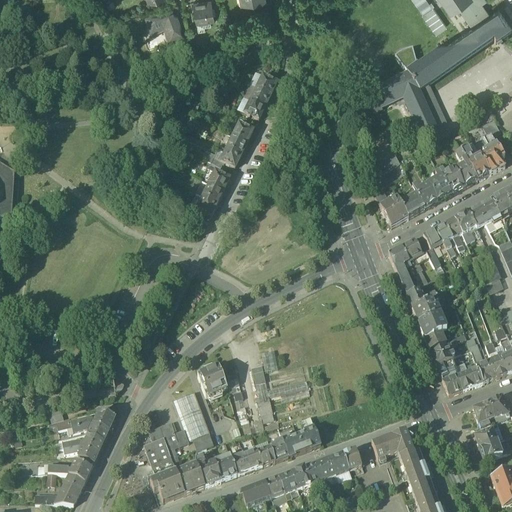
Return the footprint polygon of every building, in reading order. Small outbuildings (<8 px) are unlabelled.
[(432,8),(426,0),(410,0),(422,16),(432,8)] [(459,8),(473,30),(487,20),(478,7),(481,5),(485,2),(484,0),(441,0),(446,7),(451,14),(459,8)] [(193,4),(196,25),(210,23),(215,22),(212,3),(199,5),(198,4),(193,4)] [(491,18),(481,5),(478,7),(487,20),(491,18)] [(446,28),(433,9),(422,16),(436,36),(446,28)] [(491,18),(487,20),(473,30),(419,68),(418,66),(416,64),(412,49),(407,50),(403,52),(399,54),(395,57),(404,70),(407,73),(408,75),(362,96),(354,100),(363,119),(381,111),(381,110),(404,99),(420,136),(431,131),(435,129),(418,92),(419,92),(420,92),(429,86),(429,85),(493,41),(496,45),(498,43),(511,33),(511,31),(499,12),(491,18)] [(163,35),(169,49),(185,43),(173,13),(145,24),(151,39),(163,35)] [(211,27),(210,23),(196,25),(198,33),(205,32),(204,28),(211,27)] [(249,87),(257,91),(263,78),(255,74),(249,87)] [(263,78),(257,91),(271,98),(277,85),(263,78)] [(435,129),(431,131),(434,137),(449,130),(429,86),(420,92),(419,92),(418,92),(435,129)] [(257,91),(251,103),(265,110),(271,98),(257,91)] [(244,115),(251,103),(243,99),(237,112),(244,115)] [(200,105),(191,102),(188,111),(197,114),(200,105)] [(258,122),(265,110),(251,103),(244,115),(258,122)] [(482,128),(489,139),(490,138),(491,139),(500,134),(494,123),(482,128)] [(239,126),(233,139),(247,146),(253,133),(239,126)] [(484,142),(489,151),(496,147),(491,139),(490,138),(489,139),(484,142)] [(233,139),(227,151),(241,158),(247,146),(233,139)] [(473,146),(467,150),(472,160),(472,161),(471,162),(472,164),(480,159),(473,146)] [(504,159),(496,147),(489,151),(484,154),(483,155),(484,157),(480,159),(489,177),(505,169),(500,161),(504,159)] [(477,184),(489,177),(480,159),(472,164),(471,162),(472,161),(472,160),(467,150),(461,153),(465,161),(477,184)] [(235,170),(241,158),(227,151),(224,157),(221,163),(224,165),(235,170)] [(203,161),(211,165),(213,160),(215,156),(207,152),(203,161)] [(216,153),(215,156),(213,160),(221,163),(224,157),(216,153)] [(459,165),(461,164),(465,161),(461,153),(454,156),(459,165)] [(362,174),(367,184),(400,167),(395,157),(362,174)] [(221,163),(213,160),(211,165),(221,170),(224,165),(221,163)] [(464,191),(477,184),(465,161),(461,164),(463,168),(454,173),(464,191)] [(0,221),(11,217),(10,214),(12,213),(14,175),(0,165),(0,221)] [(218,175),(221,170),(211,165),(208,170),(215,174),(218,175)] [(451,198),(464,191),(454,173),(445,178),(443,174),(439,176),(451,198)] [(215,174),(209,186),(223,193),(229,181),(218,175),(215,174)] [(438,205),(451,198),(439,176),(435,177),(438,182),(428,187),(438,205)] [(209,186),(203,198),(217,206),(223,193),(209,186)] [(424,212),(438,205),(428,187),(418,193),(416,188),(412,190),(416,196),(424,212)] [(500,219),(511,212),(511,210),(504,195),(492,202),(500,219)] [(376,201),(380,209),(388,204),(384,196),(376,201)] [(409,221),(424,212),(416,196),(400,205),(409,221)] [(211,218),(217,206),(203,198),(197,211),(211,218)] [(391,230),(409,221),(400,205),(397,200),(388,204),(380,209),(391,230)] [(501,223),(500,219),(492,202),(476,210),(485,228),(486,228),(492,224),(493,227),(501,223)] [(477,232),(485,228),(476,210),(468,214),(476,230),(477,232)] [(186,218),(197,224),(199,218),(189,213),(186,218)] [(470,234),(476,230),(468,214),(454,221),(462,237),(466,247),(475,242),(470,234)] [(457,239),(462,237),(454,221),(444,227),(452,242),(457,239)] [(503,228),(501,223),(493,227),(495,232),(503,228)] [(495,232),(493,227),(492,224),(486,228),(489,235),(495,232)] [(448,244),(452,242),(444,227),(435,232),(443,247),(448,244)] [(481,239),(477,232),(476,230),(470,234),(475,242),(481,239)] [(432,253),(439,249),(443,247),(435,232),(423,239),(430,253),(426,255),(426,256),(432,253)] [(418,241),(426,255),(430,253),(423,239),(418,241)] [(464,252),(457,239),(452,242),(456,249),(459,255),(464,252)] [(414,244),(421,258),(426,256),(426,255),(418,241),(414,244)] [(448,244),(451,251),(456,249),(452,242),(448,244)] [(499,248),(506,264),(511,261),(511,247),(510,243),(499,248)] [(414,244),(401,250),(409,265),(414,262),(421,258),(414,244)] [(451,251),(448,244),(443,247),(448,255),(450,260),(455,258),(451,251)] [(448,255),(443,247),(439,249),(440,252),(439,252),(443,258),(448,255)] [(436,261),(443,258),(439,252),(440,252),(439,249),(432,253),(436,261)] [(402,268),(409,265),(401,250),(388,257),(395,273),(405,296),(413,292),(412,289),(405,274),(402,268)] [(436,261),(432,253),(426,256),(428,260),(439,280),(445,277),(436,261)] [(416,266),(428,260),(426,256),(421,258),(414,262),(416,266)] [(474,264),(484,288),(499,282),(488,257),(474,264)] [(419,284),(421,289),(427,286),(416,266),(414,262),(409,265),(412,271),(419,284)] [(405,274),(412,271),(409,265),(402,268),(405,274)] [(413,288),(412,289),(413,292),(421,289),(419,284),(413,287),(413,288)] [(438,302),(447,298),(444,292),(435,296),(438,302)] [(420,293),(415,295),(406,299),(412,313),(432,304),(438,302),(435,296),(435,295),(423,300),(420,293)] [(435,311),(432,304),(412,313),(418,326),(440,317),(437,310),(435,311)] [(511,324),(511,323),(511,311),(497,317),(501,325),(502,328),(507,325),(511,324)] [(440,317),(418,326),(425,341),(441,334),(447,331),(440,317)] [(506,338),(511,336),(507,325),(502,328),(503,331),(506,338)] [(497,333),(501,342),(507,340),(506,338),(503,331),(497,333)] [(446,345),(441,334),(425,341),(429,353),(446,345)] [(448,342),(450,348),(457,345),(459,344),(457,338),(448,342)] [(474,361),(476,367),(482,365),(481,363),(482,363),(476,347),(475,347),(473,340),(467,342),(471,352),(474,361)] [(511,353),(511,351),(507,340),(501,342),(500,343),(502,347),(504,354),(507,354),(507,355),(511,353)] [(485,347),(490,362),(498,359),(494,350),(492,344),(485,347)] [(504,354),(502,347),(494,350),(498,359),(507,355),(507,354),(504,354)] [(450,359),(454,358),(452,354),(450,349),(448,349),(431,356),(437,369),(445,366),(445,365),(452,362),(451,359),(450,359)] [(261,356),(265,373),(278,371),(274,353),(261,356)] [(511,353),(507,355),(498,359),(504,377),(505,377),(505,376),(511,373),(511,353)] [(504,377),(498,359),(490,362),(487,363),(493,380),(497,379),(498,380),(504,377)] [(474,361),(464,365),(467,374),(478,371),(476,367),(474,361)] [(453,365),(452,362),(445,365),(445,366),(446,368),(438,372),(443,384),(457,378),(453,365)] [(487,363),(482,365),(476,367),(478,371),(483,385),(488,383),(488,382),(493,380),(487,363)] [(457,378),(467,374),(464,365),(463,364),(458,366),(457,364),(453,365),(457,378)] [(252,376),(253,376),(263,374),(262,368),(251,370),(252,376)] [(197,378),(206,400),(227,392),(219,370),(197,378)] [(226,374),(230,382),(238,378),(235,370),(226,374)] [(478,371),(467,374),(473,389),(483,385),(478,371)] [(253,376),(255,386),(265,384),(263,374),(253,376)] [(467,374),(457,378),(463,393),(473,389),(467,374)] [(449,398),(463,393),(457,378),(443,384),(449,398)] [(230,382),(227,382),(228,389),(239,387),(238,380),(230,382)] [(270,403),(270,406),(310,397),(307,382),(267,391),(265,384),(255,386),(258,399),(260,405),(270,403)] [(239,387),(228,389),(229,396),(232,396),(240,394),(239,387)] [(242,394),(240,394),(232,396),(233,403),(234,403),(243,401),(244,401),(242,394)] [(183,433),(187,445),(192,443),(209,437),(194,395),(172,403),(183,433)] [(502,398),(488,403),(494,419),(499,418),(501,422),(507,420),(509,419),(509,418),(508,415),(508,414),(506,408),(502,398)] [(258,406),(260,417),(271,415),(272,414),(270,406),(270,403),(260,405),(258,399),(256,400),(258,406)] [(245,410),(243,401),(234,403),(235,412),(236,412),(245,410)] [(488,422),(494,419),(488,403),(472,409),(479,425),(488,422)] [(246,410),(245,410),(236,412),(238,420),(239,420),(247,418),(246,410)] [(99,412),(95,422),(93,426),(109,433),(115,419),(99,412)] [(61,414),(50,417),(52,424),(56,423),(65,420),(63,414),(61,414)] [(273,422),(271,415),(260,417),(261,421),(262,424),(273,422)] [(249,425),(247,418),(239,420),(241,427),(242,426),(249,425)] [(67,430),(71,429),(70,423),(71,423),(70,419),(65,420),(56,423),(58,432),(66,430),(67,430)] [(89,419),(71,423),(70,423),(71,429),(91,425),(93,426),(95,422),(89,419)] [(305,432),(313,429),(310,420),(301,423),(305,432)] [(263,428),(262,424),(261,421),(253,423),(255,434),(264,432),(263,428)] [(479,425),(480,430),(490,426),(488,422),(479,425)] [(50,433),(58,432),(56,423),(52,424),(49,424),(50,433)] [(263,428),(264,432),(264,434),(279,429),(278,424),(263,428)] [(91,425),(71,429),(73,435),(87,432),(88,431),(90,432),(93,426),(91,425)] [(252,435),(249,425),(242,426),(244,436),(252,435)] [(90,432),(88,437),(104,444),(109,433),(93,426),(90,432)] [(164,441),(167,449),(178,445),(175,436),(171,426),(160,430),(164,441)] [(304,435),(297,437),(303,453),(320,447),(313,429),(305,432),(303,432),(304,435)] [(148,434),(152,445),(164,441),(160,430),(148,434)] [(241,437),(238,430),(232,432),(235,439),(241,437)] [(492,432),(497,444),(503,441),(498,430),(492,432)] [(474,438),(479,450),(497,444),(492,432),(492,431),(474,438)] [(445,511),(444,507),(439,509),(429,481),(434,479),(428,465),(424,466),(419,452),(414,454),(410,443),(413,438),(406,434),(406,432),(371,444),(378,462),(397,455),(402,467),(405,466),(407,472),(404,473),(410,488),(413,487),(415,493),(412,494),(418,510),(421,509),(421,511),(445,511)] [(172,464),(176,475),(183,473),(175,451),(188,447),(187,445),(183,433),(175,436),(178,445),(167,449),(172,464)] [(104,444),(88,437),(85,443),(83,447),(99,455),(104,444)] [(192,443),(196,455),(200,453),(214,449),(209,437),(192,443)] [(288,459),(303,453),(297,437),(291,440),(290,440),(289,439),(286,441),(285,441),(284,438),(281,439),(282,442),(288,459)] [(83,447),(85,443),(82,442),(79,441),(62,444),(63,449),(80,446),(83,447)] [(167,449),(164,441),(152,445),(144,448),(150,465),(156,483),(176,475),(172,464),(167,449)] [(275,464),(288,459),(282,442),(274,445),(273,445),(274,447),(269,449),(275,464)] [(257,453),(269,449),(267,443),(255,447),(257,453)] [(500,453),(497,444),(479,450),(484,464),(507,456),(505,451),(500,453)] [(78,450),(81,451),(83,447),(80,446),(63,449),(64,455),(77,453),(78,450)] [(99,455),(83,447),(81,451),(78,458),(94,465),(99,455)] [(262,468),(275,464),(269,449),(257,453),(262,468)] [(237,478),(250,473),(244,457),(241,450),(235,452),(238,459),(231,462),(237,478)] [(356,450),(342,455),(349,472),(362,468),(356,450)] [(250,473),(262,468),(257,453),(244,457),(250,473)] [(336,477),(349,472),(342,455),(330,460),(336,477)] [(76,462),(92,470),(94,465),(78,458),(76,462)] [(205,489),(221,483),(214,465),(209,467),(210,469),(208,470),(206,469),(202,459),(196,462),(196,463),(197,467),(205,489)] [(323,482),(336,477),(330,460),(317,464),(323,482)] [(221,483),(237,478),(231,462),(226,464),(225,461),(214,465),(221,483)] [(76,462),(71,472),(69,476),(85,484),(92,470),(76,462)] [(310,487),(323,482),(317,464),(304,469),(310,487)] [(184,497),(205,489),(197,467),(183,473),(176,475),(184,497)] [(69,477),(69,476),(71,472),(68,471),(68,469),(48,468),(48,475),(56,476),(69,477)] [(297,491),(310,487),(304,469),(291,474),(297,491)] [(336,477),(338,484),(341,483),(342,486),(352,482),(349,472),(336,477)] [(511,473),(511,472),(490,480),(502,511),(511,507),(511,473)] [(290,494),(297,491),(291,474),(278,479),(285,496),(290,494)] [(156,483),(155,483),(159,493),(163,505),(184,497),(176,475),(156,483)] [(62,490),(78,497),(85,484),(69,476),(69,477),(62,490)] [(336,477),(323,482),(325,488),(338,484),(336,477)] [(271,499),(272,501),(285,496),(278,479),(265,484),(271,499)] [(154,495),(159,493),(155,483),(150,485),(154,495)] [(246,508),(271,499),(265,484),(252,489),(253,493),(251,494),(251,492),(241,495),(243,500),(246,508)] [(62,490),(57,501),(54,507),(73,508),(78,497),(62,490)] [(297,491),(290,494),(292,500),(300,497),(297,491)] [(287,503),(285,496),(272,501),(272,502),(274,507),(287,503)] [(35,507),(54,507),(57,501),(52,497),(35,497),(35,507)] [(353,505),(350,498),(344,500),(347,507),(353,505)] [(272,501),(271,499),(246,508),(248,511),(256,509),(256,511),(258,511),(265,509),(264,505),(272,502),(272,501)] [(243,500),(234,504),(238,511),(247,511),(248,511),(246,508),(243,500)]
